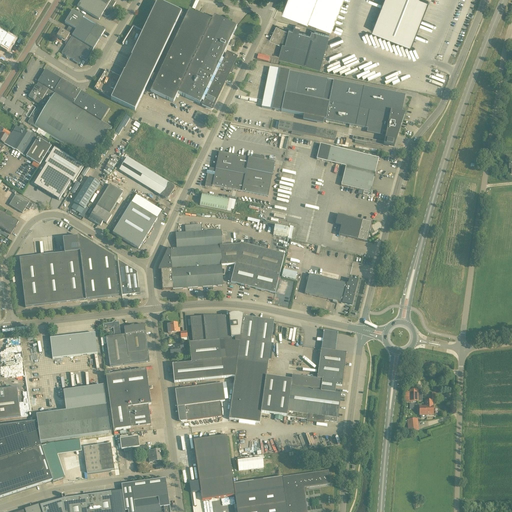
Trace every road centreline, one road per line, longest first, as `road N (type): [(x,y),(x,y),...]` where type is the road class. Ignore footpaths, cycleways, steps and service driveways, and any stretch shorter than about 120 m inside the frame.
road 1 (unclassified): [(363,330),(411,141),(440,108),(485,0)]
road 2 (unclassified): [(461,349),(506,43)]
road 3 (primary): [(411,280),(444,159),(503,0)]
road 4 (unclassified): [(149,267),(268,14)]
road 5 (unclassified): [(11,326),(6,261),(37,217),(66,217),(149,267)]
road 6 (tertiary): [(153,308),(235,304),(363,330)]
road 7 (unclassified): [(342,511),(363,330)]
road 8 (unclassified): [(0,507),(66,487),(175,472)]
road 9 (unclassified): [(175,472),(153,308)]
road 10 (unclassified): [(456,511),(461,349)]
road 11 (unclassified): [(29,46),(88,74),(136,0)]
road 12 (tertiary): [(11,326),(153,308)]
